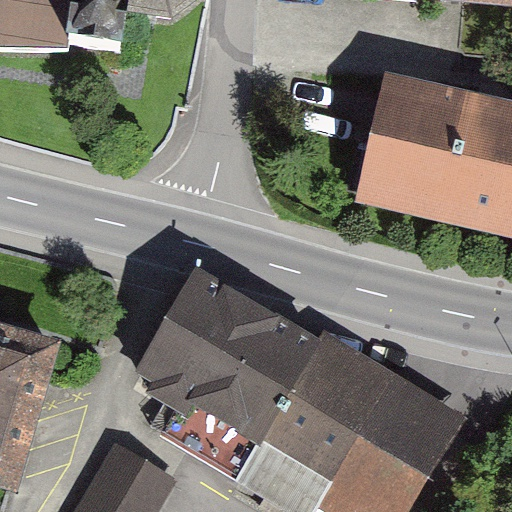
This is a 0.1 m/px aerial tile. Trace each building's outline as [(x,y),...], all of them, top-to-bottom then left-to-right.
[(0,0),(0,52),(70,54),(71,46),(121,54),(128,13),(173,20),(199,0),(0,0)] [(358,196),(448,217),(477,86),(387,66),(358,196)] [(511,93),(477,86),(448,217),(511,230),(511,93)] [(163,435),(295,511),(312,511),(319,502),(397,368),(325,326),(322,331),(197,259),(134,367),(152,377),(147,386),(180,406),(163,435)] [(63,332),(0,313),(0,478),(19,484),(63,332)] [(409,511),(469,412),(397,368),(319,502),(335,511),(409,511)] [(162,511),(183,478),(121,440),(77,511),(162,511)]
